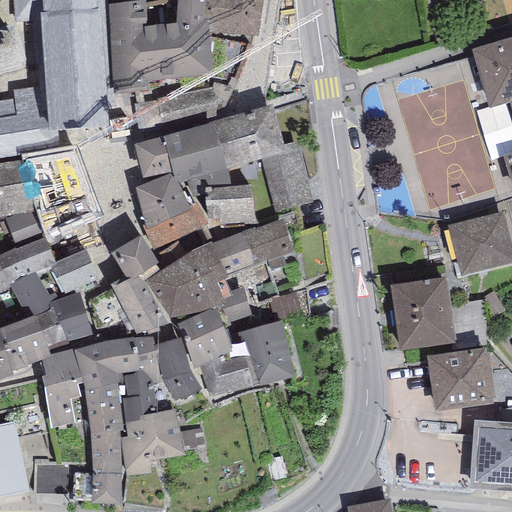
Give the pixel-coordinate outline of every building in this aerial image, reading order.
[(12,0),(0,0),(0,16),(13,15),(12,0)] [(12,0),(13,15),(14,22),(40,22),(45,87),(48,128),(48,131),(108,127),(100,9),(97,9),(96,0),(12,0)] [(137,0),(113,4),(108,4),(114,92),(149,89),(149,84),(214,75),(209,32),(208,20),(202,19),(204,0),(164,0),(146,3),(145,0),(137,0)] [(258,36),(263,0),(204,0),(202,19),(208,20),(209,32),(258,36)] [(0,29),(0,69),(26,63),(17,25),(0,29)] [(511,37),(472,49),(489,108),(508,102),(511,114),(511,152),(502,155),(511,186),(511,37)] [(13,100),(0,101),(0,135),(48,128),(45,87),(13,90),(13,100)] [(157,101),(133,105),(138,133),(154,130),(153,124),(217,111),(212,87),(156,98),(157,101)] [(271,104),(241,112),(256,160),(260,159),(285,151),(283,145),(271,104)] [(226,169),(256,160),(241,112),(211,122),(226,169)] [(188,130),(202,176),(226,169),(211,122),(188,130)] [(186,180),(202,176),(188,130),(162,137),(171,172),(172,174),(175,182),(178,182),(186,180)] [(162,137),(134,144),(141,179),(171,172),(162,137)] [(299,142),(283,145),(285,151),(260,159),(274,213),(313,202),(299,142)] [(76,146),(20,154),(21,160),(36,210),(45,236),(54,262),(86,251),(102,245),(94,221),(103,217),(76,146)] [(21,160),(0,163),(0,217),(36,210),(21,160)] [(231,186),(226,169),(202,176),(186,180),(191,197),(205,195),(205,187),(231,186)] [(134,187),(145,225),(147,230),(191,210),(189,206),(178,182),(175,182),(172,174),(134,187)] [(231,186),(205,187),(205,195),(208,220),(218,219),(219,225),(254,224),(252,184),(231,186)] [(197,202),(189,206),(191,210),(147,230),(145,225),(142,226),(152,250),(206,224),(197,202)] [(36,210),(4,217),(16,249),(43,238),(45,236),(36,210)] [(511,248),(503,212),(448,226),(461,277),(511,263),(511,248)] [(254,227),(240,233),(254,266),(293,252),(282,219),(255,230),(254,227)] [(226,278),(254,266),(240,233),(212,244),(226,278)] [(0,254),(0,267),(9,284),(35,272),(50,267),(56,265),(54,262),(45,236),(43,238),(16,249),(0,254)] [(158,263),(140,236),(110,253),(125,277),(127,281),(139,275),(158,263)] [(226,278),(212,244),(210,241),(186,255),(178,241),(158,254),(165,267),(145,280),(170,319),(221,304),(226,303),(224,299),(232,296),(229,292),(224,279),(226,278)] [(86,251),(54,262),(56,265),(50,267),(64,294),(98,280),(86,251)] [(0,290),(9,284),(0,267),(0,290)] [(35,272),(9,284),(27,318),(35,315),(48,351),(68,344),(67,342),(50,302),(57,300),(55,293),(47,296),(35,272)] [(125,277),(110,285),(127,318),(154,302),(139,275),(127,281),(125,277)] [(444,277),(389,285),(399,351),(454,343),(444,277)] [(244,288),(229,292),(232,296),(224,299),(226,303),(221,304),(228,324),(251,316),(244,288)] [(506,312),(493,291),(482,298),(494,319),(506,312)] [(57,300),(50,302),(67,342),(92,335),(79,292),(57,300)] [(295,292),(268,300),(274,320),(301,313),(295,292)] [(167,324),(154,302),(127,318),(136,335),(167,324)] [(216,307),(176,325),(195,369),(199,367),(220,358),(231,351),(216,307)] [(27,318),(0,328),(0,334),(11,371),(28,366),(28,364),(41,360),(50,356),(48,351),(35,315),(27,318)] [(280,321),(238,333),(240,341),(246,339),(251,354),(260,386),(296,376),(280,321)] [(0,379),(12,377),(11,371),(0,334),(0,379)] [(106,340),(73,351),(83,383),(84,390),(116,384),(123,382),(122,374),(139,371),(133,337),(106,340)] [(152,338),(133,337),(139,371),(150,379),(151,387),(162,383),(153,344),(152,338)] [(180,338),(153,344),(162,383),(175,402),(201,390),(191,372),(180,338)] [(486,347),(426,356),(434,412),(494,404),(486,347)] [(72,349),(52,354),(52,356),(42,362),(46,375),(41,376),(51,428),(75,422),(70,399),(80,396),(77,384),(83,383),(73,351),(72,349)] [(220,358),(199,367),(209,398),(260,386),(251,354),(222,360),(220,358)] [(156,413),(151,387),(150,379),(139,371),(122,374),(123,382),(125,398),(121,399),(125,424),(139,422),(138,417),(156,413)] [(123,431),(116,384),(84,390),(90,435),(119,431),(123,431)] [(156,413),(138,417),(139,422),(125,424),(128,436),(120,437),(126,476),(151,473),(148,461),(184,455),(183,451),(179,432),(175,410),(156,413)] [(511,423),(474,421),(470,488),(511,491),(511,423)] [(13,422),(0,424),(0,496),(28,491),(13,422)] [(202,428),(179,432),(183,451),(206,446),(202,428)] [(119,431),(90,435),(92,473),(122,474),(119,431)] [(68,466),(36,465),(35,494),(66,495),(68,466)] [(121,504),(122,474),(92,473),(91,504),(121,504)]
